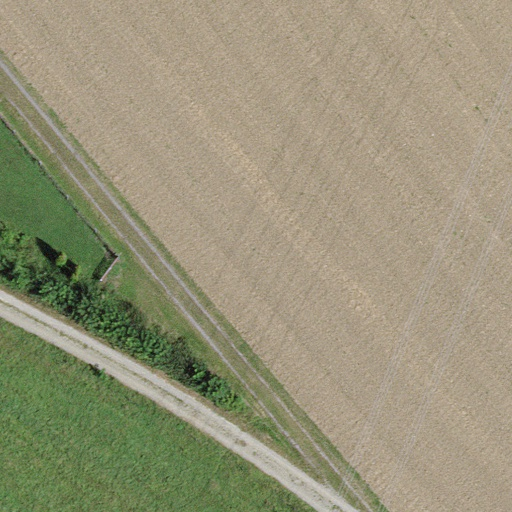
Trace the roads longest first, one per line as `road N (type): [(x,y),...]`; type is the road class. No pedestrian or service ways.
road 1 (track): [(0,72),(367,511)]
road 2 (track): [(0,308),(144,378),(336,511)]
